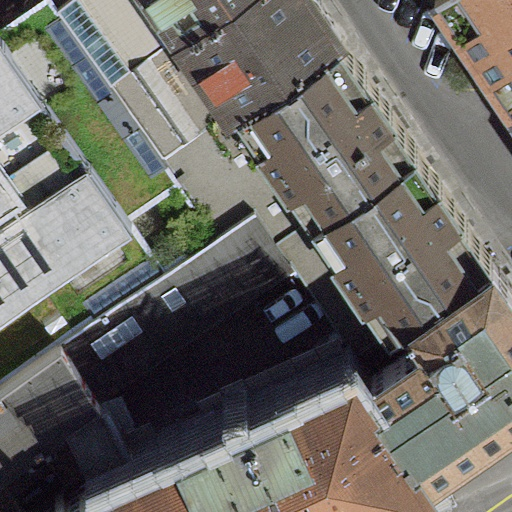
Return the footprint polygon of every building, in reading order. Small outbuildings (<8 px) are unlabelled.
[(165,154),(113,77),(60,0),(59,0),(31,0),(0,21),(41,82),(91,154),(134,217),(184,184),(165,154)] [(177,32),(154,0),(59,0),(60,0),(113,77),(177,32)] [(224,0),(154,0),(177,32),(224,0)] [(342,33),(319,0),(224,0),(177,32),(183,42),(192,36),(231,94),(223,99),(230,110),(238,104),(342,33)] [(511,0),(454,0),(511,86),(511,0)] [(0,110),(41,82),(0,21),(0,20),(0,110)] [(418,145),(342,33),(238,104),(314,216),(418,145)] [(41,82),(0,110),(0,111),(47,183),(91,154),(41,82)] [(314,216),(238,104),(230,110),(165,154),(184,184),(219,232),(257,207),(279,239),(314,216)] [(0,111),(0,214),(47,183),(0,111)] [(495,258),(418,145),(314,216),(390,329),(414,313),(495,258)] [(0,308),(134,217),(91,154),(47,183),(0,214),(0,308)] [(279,239),(257,207),(219,232),(168,267),(63,339),(98,393),(294,261),(279,239)] [(314,216),(279,239),(294,261),(357,352),(390,329),(314,216)] [(168,267),(134,217),(0,308),(0,381),(63,339),(168,267)] [(366,376),(428,468),(511,410),(511,282),(495,258),(414,313),(428,333),(366,376)] [(428,333),(414,313),(390,329),(357,352),(351,356),(354,360),(366,376),(428,333)] [(98,393),(63,339),(0,381),(0,469),(69,422),(101,400),(98,393)] [(132,460),(96,478),(117,511),(359,511),(435,478),(428,468),(366,376),(354,360),(132,460)] [(132,460),(101,400),(69,422),(96,478),(132,460)] [(117,511),(96,478),(45,511),(117,511)]
